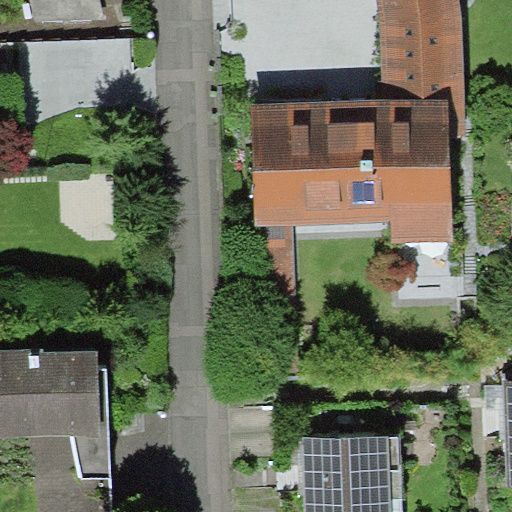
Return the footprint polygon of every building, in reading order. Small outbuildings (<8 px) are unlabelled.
[(246,90),(255,219),(291,217),(387,211),(389,232),(452,227),(446,129),(460,128),(458,6),(456,0),(372,0),(381,84),(246,90)] [(262,367),(298,366),(291,217),(255,219),(262,367)] [(0,436),(98,435),(97,348),(0,350),(0,436)] [(511,373),(502,374),(506,478),(511,478),(511,373)] [(312,511),(398,511),(395,428),(309,431),(311,479),(312,511)]
